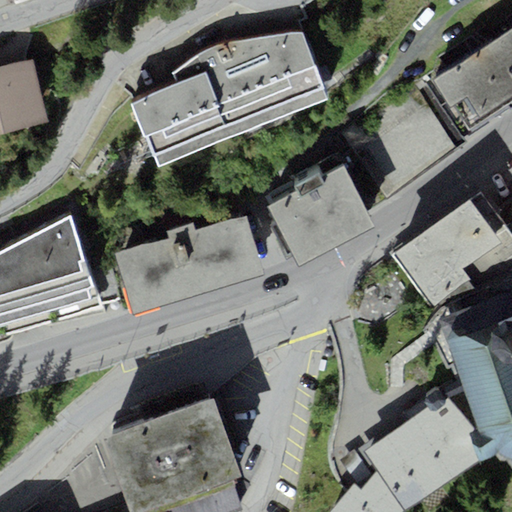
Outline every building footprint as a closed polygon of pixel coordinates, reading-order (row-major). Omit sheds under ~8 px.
[(511,108),(511,107),(511,27),(427,83),(461,136),(509,105),(511,108)] [(155,156),(158,166),(326,98),(320,88),(325,86),(302,31),(225,42),(195,57),(173,73),(176,83),(131,102),(152,157),(155,156)] [(0,131),(48,120),(33,57),(0,65),(0,131)] [(420,73),(340,132),(388,199),(466,144),(461,136),(427,83),(420,73)] [(298,264),(374,225),(344,166),(322,178),(318,171),(293,185),(296,190),(267,205),(298,264)] [(511,273),(511,235),(480,191),(394,252),(436,309),(506,279),(511,273)] [(133,313),(264,272),(245,212),(196,228),(194,222),(166,231),(168,236),(114,253),(133,313)] [(0,335),(102,305),(71,215),(0,250),(0,335)] [(511,295),(511,293),(439,318),(460,377),(479,428),(468,433),(481,457),(497,453),(500,460),(510,459),(511,465),(511,295)] [(442,384),(426,393),(424,401),(428,406),(363,450),(360,445),(339,460),(354,483),(327,511),(401,511),(403,511),(481,457),(468,433),(444,387),(442,384)] [(213,397),(104,435),(130,511),(141,511),(143,511),(232,478),(240,475),(213,397)] [(236,511),(242,510),(232,478),(143,511),(236,511)]
